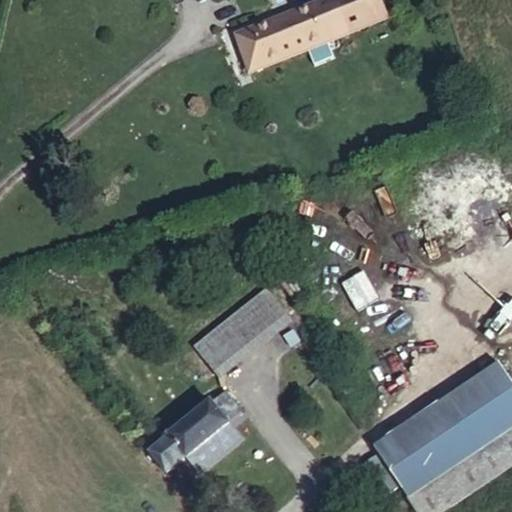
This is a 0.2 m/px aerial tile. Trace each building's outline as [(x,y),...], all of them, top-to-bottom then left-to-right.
[(250,71),(348,31),(335,0),(327,0),(238,37),(250,71)] [(335,0),(348,31),(387,15),(380,0),(335,0)] [(380,0),(387,15),(408,6),(405,0),(380,0)] [(439,266),(456,240),(382,189),(365,213),(364,214),(439,266)] [(479,305),(501,272),(459,243),(437,276),(479,305)] [(265,288),(191,346),(218,380),(292,322),(265,288)] [(511,381),(501,364),(375,449),(408,498),(418,491),(511,428),(511,381)] [(239,416),(241,414),(225,393),(150,453),(167,474),(239,416)] [(511,428),(418,491),(408,498),(417,511),(444,511),(511,466),(511,428)]
